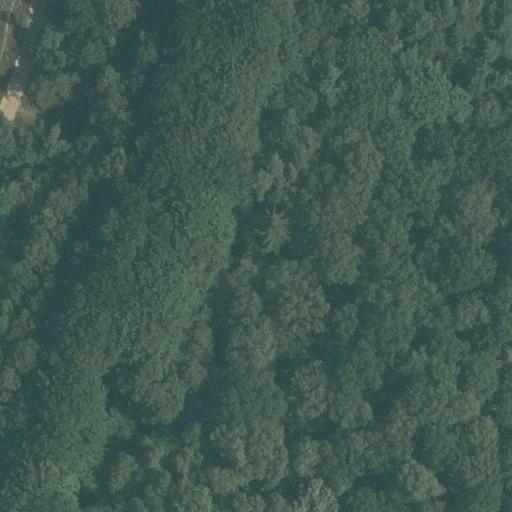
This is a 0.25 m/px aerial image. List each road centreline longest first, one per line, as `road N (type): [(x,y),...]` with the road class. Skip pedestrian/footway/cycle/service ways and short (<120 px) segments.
road 1 (unclassified): [(49,511),(244,0)]
road 2 (track): [(0,124),(38,0)]
